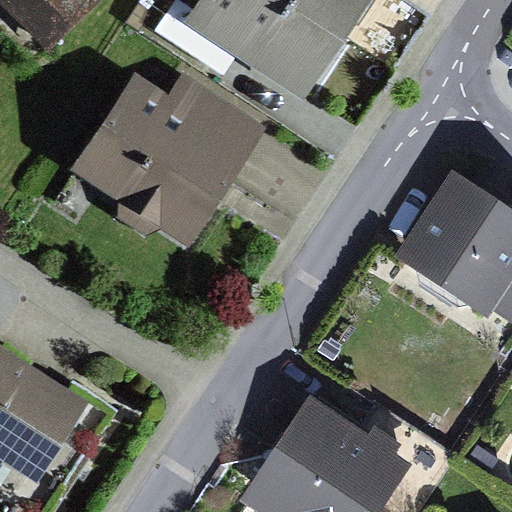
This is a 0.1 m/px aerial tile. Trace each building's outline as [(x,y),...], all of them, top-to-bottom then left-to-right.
[(5,0),(49,44),(94,0),(5,0)] [(290,78),(326,24),(289,0),(209,0),(199,15),(179,1),(160,28),(214,64),(230,38),(242,46),(290,78)] [(289,0),(326,24),(341,34),(350,20),(358,26),(375,0),(289,0)] [(290,78),(305,88),(306,86),(341,34),(326,24),(290,78)] [(214,64),(226,71),(242,46),(230,38),(214,64)] [(225,181),(259,129),(183,80),(170,101),(136,79),(78,167),(121,194),(163,222),(187,238),(214,197),(205,192),(216,175),(225,181)] [(505,358),(511,347),(511,278),(508,276),(511,269),(511,222),(503,216),(484,204),(457,185),(408,258),(457,290),(461,310),(484,308),(467,333),(505,358)] [(491,193),(484,204),(503,216),(510,206),(491,193)] [(148,231),(163,222),(121,194),(121,212),(148,231)] [(65,484),(113,410),(74,385),(68,394),(0,350),(0,509),(4,511),(33,511),(56,478),(65,484)] [(372,511),(401,470),(387,461),(368,448),(312,411),(295,435),(283,438),(275,450),(278,462),(275,465),(258,492),(289,511),(372,511)] [(387,461),(396,448),(377,436),(368,448),(387,461)] [(275,465),(278,462),(275,450),(263,457),(275,465)]
